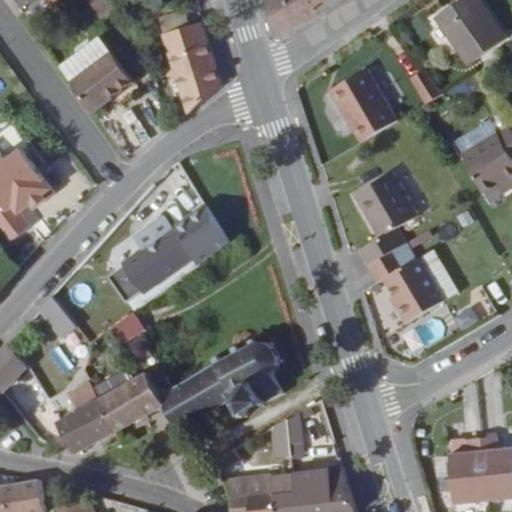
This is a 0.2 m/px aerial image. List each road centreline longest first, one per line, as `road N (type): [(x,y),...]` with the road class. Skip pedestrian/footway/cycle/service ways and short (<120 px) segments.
road 1 (secondary): [(367,407),(262,80)]
road 2 (residential): [(128,190),(0,15)]
road 3 (residential): [(0,462),(189,511)]
road 4 (residential): [(0,326),(128,190)]
road 5 (residential): [(128,190),(167,149),(262,80)]
road 6 (residential): [(511,339),(419,394),(367,407)]
road 7 (residential): [(373,0),(262,80)]
